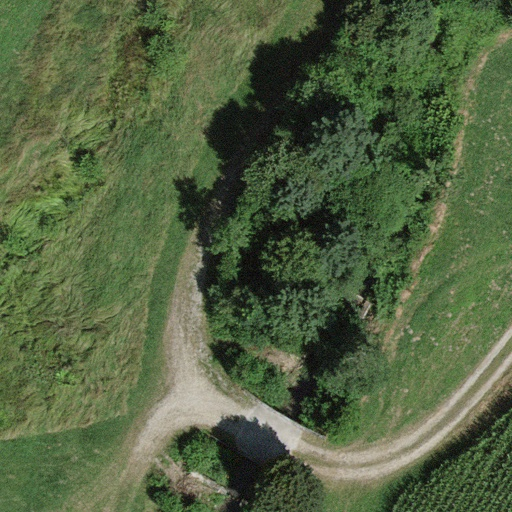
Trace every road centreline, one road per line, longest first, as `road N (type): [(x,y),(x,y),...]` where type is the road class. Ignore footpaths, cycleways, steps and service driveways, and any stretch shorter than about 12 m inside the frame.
road 1 (track): [(511,330),(424,439),(342,468),(296,460),(194,408),(184,345),(231,206)]
road 2 (track): [(194,408),(151,448),(106,511)]
